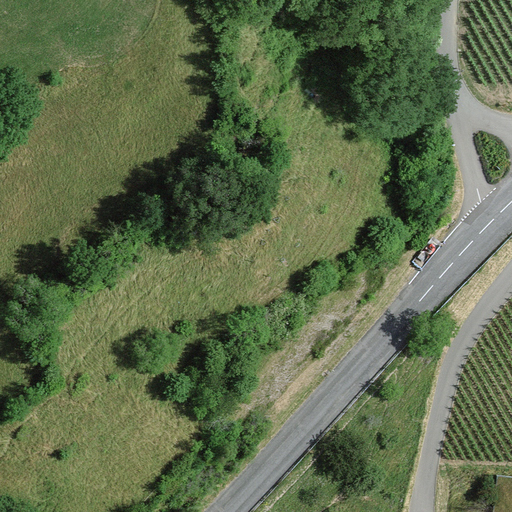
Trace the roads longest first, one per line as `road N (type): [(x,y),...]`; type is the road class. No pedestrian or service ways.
road 1 (tertiary): [(225,511),(488,225)]
road 2 (unclassified): [(424,511),(450,368),(511,278)]
road 3 (unclassified): [(488,225),(455,91)]
